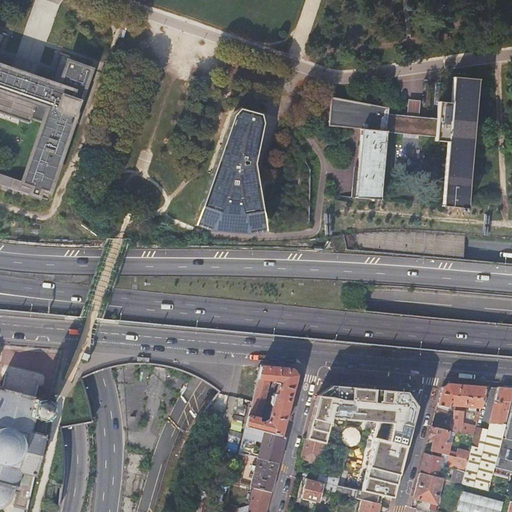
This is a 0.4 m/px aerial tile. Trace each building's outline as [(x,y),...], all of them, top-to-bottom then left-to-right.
[(0,185),(37,198),(39,191),(49,195),(93,61),(84,58),(83,59),(60,51),(51,76),(42,73),(44,67),(39,65),(36,73),(25,70),(13,65),(15,57),(11,55),(9,61),(0,58),(0,56),(8,33),(0,30),(0,185)] [(466,208),(467,208),(478,80),(452,77),(450,103),(439,102),(437,119),(419,118),(420,100),(408,99),(407,117),(388,115),(389,108),(331,97),(328,126),(361,129),(361,130),(358,167),(353,167),(351,197),(355,197),(372,199),(372,201),(375,201),(375,199),(380,200),(387,132),(436,136),(435,141),(447,142),(441,206),(459,208),(459,211),(465,211),(466,208)] [(261,115),(239,109),(233,115),(194,225),(210,232),(249,235),(266,232),(254,165),(262,124),(261,115)] [(265,432),(281,437),(281,436),(297,376),(292,370),(261,367),(246,427),(257,430),(263,432),(265,432)] [(480,408),(485,387),(447,383),(442,387),(436,410),(447,412),(449,406),(469,407),(469,410),(475,411),(475,408),(480,408)] [(316,396),(305,439),(323,444),(329,419),(378,424),(361,491),(384,496),(392,498),(415,407),(406,393),(368,389),(330,386),(316,396)] [(511,393),(511,389),(498,388),(489,423),(490,424),(488,431),(475,427),(473,437),(467,460),(461,484),(487,491),(511,393)] [(27,509),(27,508),(26,508),(52,403),(0,389),(0,507),(4,506),(8,502),(10,497),(12,492),(18,493),(14,506),(27,509)] [(473,437),(475,427),(462,424),(463,412),(454,411),(453,432),(454,432),(473,437)] [(216,432),(220,414),(213,412),(209,431),(216,432)] [(257,430),(246,427),(240,454),(248,456),(250,456),(255,435),(257,430)] [(449,431),(431,427),(428,439),(433,440),(430,451),(441,454),(455,457),(456,453),(448,450),(449,444),(446,443),(449,431)] [(453,432),(449,431),(446,443),(449,444),(451,445),(454,432),(453,432)] [(286,437),(281,436),(281,437),(265,432),(258,458),(279,464),(286,437)] [(323,444),(305,439),(300,458),(318,463),(323,444)] [(232,482),(238,484),(241,484),(248,456),(240,454),(239,453),(232,482)] [(461,484),(467,460),(455,457),(441,454),(440,459),(424,455),(419,474),(436,478),(439,467),(442,468),(442,463),(454,468),(451,481),(461,484)] [(272,493),(279,464),(258,458),(257,465),(254,465),(253,468),(256,468),(251,487),(255,488),(272,493)] [(338,479),(340,471),(332,469),(330,477),(338,479)] [(330,477),(318,474),(316,481),(313,481),(314,480),(307,478),(307,479),(305,478),(300,498),(302,499),(302,500),(308,501),(308,500),(312,501),(316,502),(318,503),(323,484),(329,485),(328,490),(335,492),(336,486),(338,479),(330,477)] [(436,478),(419,474),(413,499),(437,505),(443,480),(436,478)] [(232,482),(229,493),(235,495),(238,484),(232,482)] [(266,511),(272,493),(255,488),(248,511),(266,511)] [(383,498),(384,496),(361,491),(356,490),(354,498),(360,500),(357,511),(377,511),(382,498),(383,498)] [(481,511),(486,497),(462,491),(457,511),(460,511),(481,511)] [(481,511),(500,511),(503,502),(486,497),(481,511)] [(224,511),(227,511),(238,511),(240,510),(232,508),(233,505),(226,503),(224,511)]
